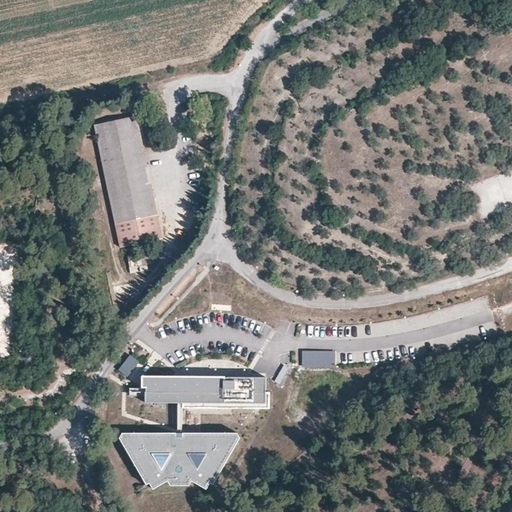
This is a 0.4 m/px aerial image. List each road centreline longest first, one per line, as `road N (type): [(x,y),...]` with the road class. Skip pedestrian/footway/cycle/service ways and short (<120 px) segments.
road 1 (unclassified): [(511,262),(394,297),(306,301),(262,283),(211,246)]
road 2 (unclassified): [(211,246),(117,349),(62,428),(43,442),(0,435)]
road 3 (unclassified): [(253,50),(238,82),(211,246)]
road 4 (track): [(0,120),(166,87)]
